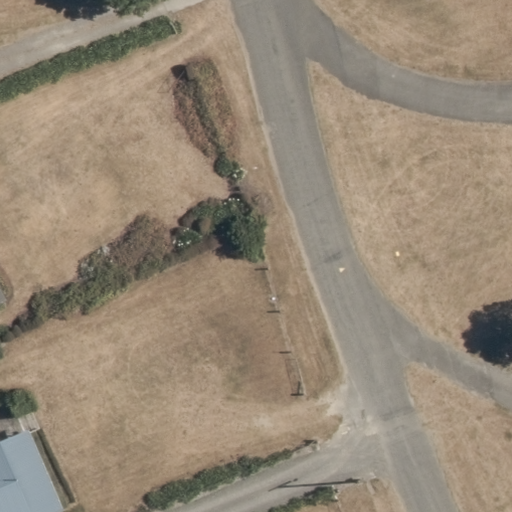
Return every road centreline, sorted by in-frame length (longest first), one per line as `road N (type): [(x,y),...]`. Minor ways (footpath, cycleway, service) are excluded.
road 1 (tertiary): [(427,511),(251,0)]
road 2 (unknown): [(511,444),(395,417),(382,444),(346,475),(283,511)]
